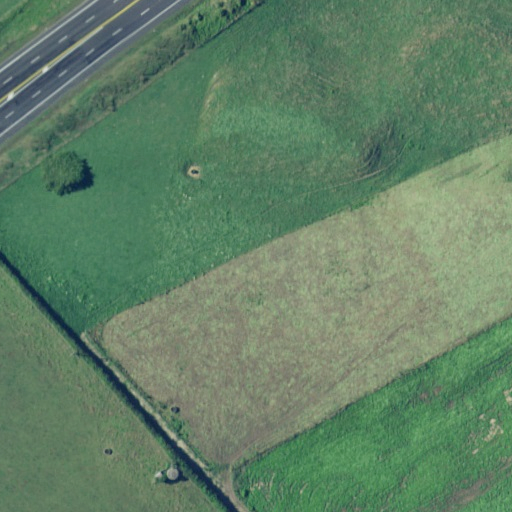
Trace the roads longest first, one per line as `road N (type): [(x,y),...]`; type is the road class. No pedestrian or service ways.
road 1 (track): [(236,511),(79,330)]
road 2 (trunk): [(135,0),(0,99)]
